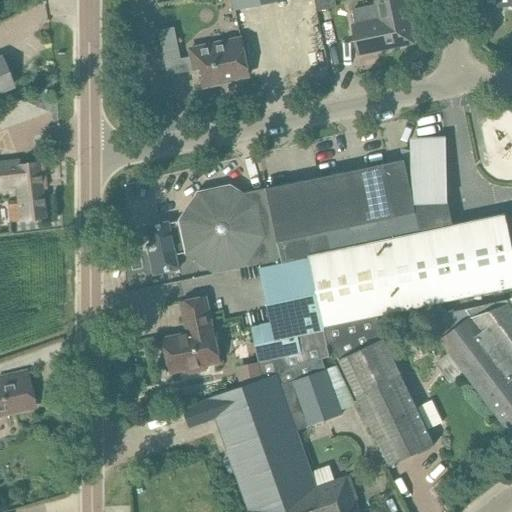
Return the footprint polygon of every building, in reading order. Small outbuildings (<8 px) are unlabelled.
[(233,0),(235,9),(275,0),(233,0)] [(314,0),(317,11),(337,7),(335,0),(314,0)] [(377,4),(353,9),(356,25),(353,26),(355,34),(359,54),(381,49),(381,46),(395,43),(395,46),(414,42),(409,22),(406,22),(404,14),(408,13),(404,0),(382,0),(376,1),(377,4)] [(511,0),(483,0),(484,9),(511,6),(511,0)] [(184,72),(174,27),(158,30),(168,75),(184,72)] [(190,49),(194,69),(199,68),(203,87),(236,80),(235,78),(249,76),(241,39),(190,49)] [(0,57),(0,91),(12,86),(1,57),(0,57)] [(453,225),(448,202),(417,204),(413,187),(412,152),(401,150),(403,160),(267,188),(282,264),(309,258),(309,256),(368,244),(454,226),(453,225)] [(0,187),(16,186),(18,203),(8,205),(11,222),(45,218),(41,181),(45,180),(43,161),(19,165),(19,160),(0,162),(0,187)] [(148,244),(154,274),(179,269),(176,255),(186,253),(186,254),(215,273),(260,263),(261,268),(282,264),(267,188),(244,193),(231,185),(198,192),(179,220),(179,221),(169,223),(169,222),(148,227),(152,243),(148,244)] [(454,226),(368,244),(382,315),(395,312),(397,324),(423,318),(444,314),(441,302),(511,287),(511,243),(506,213),(453,225),(454,226)] [(309,256),(309,258),(324,330),(327,341),(380,329),(378,316),(382,315),(368,244),(309,256)] [(259,361),(259,362),(263,379),(277,374),(278,375),(322,359),(330,357),(324,330),(309,258),(282,264),(261,268),(273,323),(252,327),(259,361)] [(213,328),(210,316),(206,296),(180,302),(187,333),(163,338),(170,373),(222,362),(215,327),(213,328)] [(511,306),(507,299),(444,314),(423,318),(511,436),(511,435),(511,306)] [(380,329),(327,341),(328,344),(332,343),(356,395),(390,466),(435,444),(428,429),(443,422),(432,400),(417,408),(380,331),(380,329)] [(216,418),(232,464),(300,440),(297,430),(342,414),(332,388),(345,383),(337,365),(326,369),(322,359),(278,375),(277,374),(263,379),(238,387),(209,398),(209,399),(183,408),(190,427),(216,418)] [(234,366),(238,387),(263,379),(259,362),(234,366)] [(0,410),(34,402),(27,371),(0,377),(0,384),(0,387),(0,386),(0,410)] [(300,440),(232,464),(249,511),(248,511),(247,511),(359,511),(353,492),(355,491),(350,475),(317,487),(300,440)]
